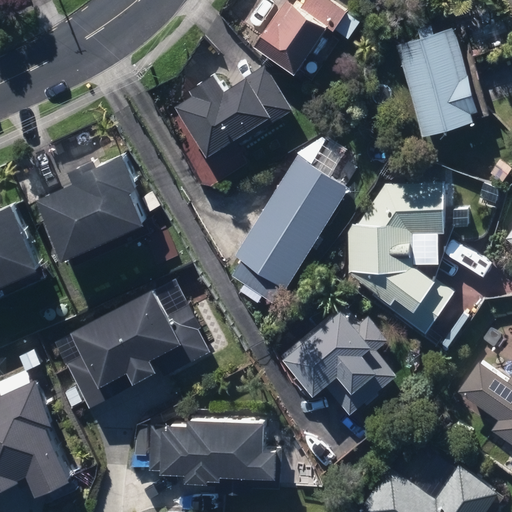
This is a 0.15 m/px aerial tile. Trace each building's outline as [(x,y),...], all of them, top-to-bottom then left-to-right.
[(283,1),(252,47),(300,79),(334,29),(346,38),(357,21),(344,12),(344,10),(328,0),(303,0),(298,7),(291,2),(289,5),(283,1)] [(395,45),(420,135),(472,121),(469,110),(474,109),(452,28),(432,33),(430,24),(417,28),(420,38),(395,45)] [(240,34),(250,41),(256,33),(246,26),(240,34)] [(288,109),(262,64),(220,88),(211,72),(187,87),(191,94),(173,104),(203,155),(254,124),(257,128),(288,109)] [(381,163),(390,147),(380,141),(371,157),(381,163)] [(140,183),(148,179),(133,147),(109,159),(105,152),(77,165),(81,175),(46,192),(73,250),(154,212),(140,183)] [(227,275),(267,300),(277,283),(282,286),(345,184),(295,153),(232,253),(238,257),(227,275)] [(487,173),(499,181),(508,168),(497,159),(487,173)] [(373,296),(424,333),(454,291),(425,271),(423,232),(444,231),(442,181),(386,184),(359,222),(349,225),(350,272),(376,291),(373,296)] [(0,287),(52,265),(25,204),(22,197),(0,206),(0,287)] [(511,223),(502,237),(511,244),(511,223)] [(161,284),(79,326),(91,350),(71,360),(94,404),(213,343),(190,300),(174,309),(161,284)] [(307,397),(324,383),(349,413),(396,374),(375,348),(387,338),(367,314),(360,320),(343,301),(281,353),(296,372),(291,377),(307,397)] [(511,368),(504,380),(474,360),(454,388),(487,411),(481,418),(492,426),(490,428),(511,443),(511,368)] [(37,376),(0,392),(0,490),(39,473),(46,488),(79,473),(72,458),(75,457),(37,376)] [(271,429),(272,417),(179,412),(179,424),(155,423),(153,466),(270,472),(270,470),(286,471),(287,444),(271,443),(272,429),(271,429)] [(388,464),(355,511),(356,511),(480,511),(496,490),(459,463),(435,497),(388,464)]
